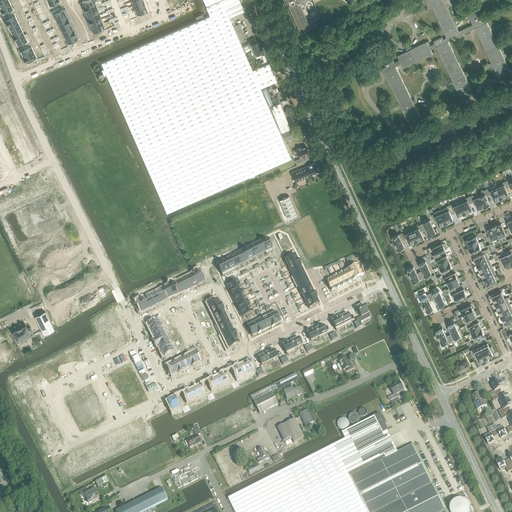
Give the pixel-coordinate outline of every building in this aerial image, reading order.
[(44,0),(47,5),(48,9),(57,5),(56,4),(56,2),(59,0),(44,0)] [(219,0),(206,6),(210,15),(225,8),(229,17),(244,11),(239,0),(219,0)] [(284,0),(287,5),(288,5),(288,7),(300,33),(317,25),(314,19),(308,22),(297,0),(284,0)] [(502,54),(486,22),(485,20),(485,19),(483,20),(482,18),(482,17),(479,12),(479,11),(478,9),(477,7),(476,6),(473,8),(473,9),(471,10),(469,11),(467,12),(471,21),(472,23),(473,25),(458,32),(446,6),(443,0),(428,0),(429,1),(431,6),(432,8),(440,25),(445,35),(446,37),(443,39),(442,37),(436,40),(433,41),(434,43),(432,44),(429,46),(427,42),(414,47),(406,51),(405,52),(397,56),(399,60),(394,63),(393,61),(385,65),(386,67),(382,68),(383,72),(384,74),(400,106),(401,108),(407,121),(408,123),(413,120),(412,118),(414,118),(419,115),(414,104),(412,100),(396,66),(398,65),(399,64),(401,63),(403,68),(432,54),(430,49),(436,47),(452,81),(454,85),(459,96),(465,93),(466,92),(467,94),(472,92),(470,86),(469,84),(465,77),(464,75),(463,73),(450,45),(448,41),(451,39),(452,41),(454,40),(461,37),(460,35),(471,30),(472,29),(473,29),(474,28),(490,61),(491,62),(493,66),(498,77),(503,74),(505,74),(506,75),(511,73),(504,59),(502,54)] [(84,6),(83,6),(85,10),(97,6),(96,1),(94,2),(95,2),(84,6)] [(134,5),(132,5),(134,10),(135,10),(135,9),(145,6),(143,1),(134,5)] [(10,2),(0,6),(1,8),(3,13),(6,11),(8,14),(15,10),(14,7),(12,8),(10,2)] [(97,6),(85,10),(87,14),(98,10),(98,11),(99,10),(97,6)] [(134,10),(133,11),(134,14),(136,14),(137,17),(144,14),(143,11),(147,10),(145,6),(135,9),(135,10),(134,10)] [(59,8),(51,12),(53,15),(54,14),(56,18),(65,13),(63,9),(60,11),(59,9),(59,8)] [(153,40),(101,63),(136,142),(166,212),(272,166),(292,157),(283,137),(269,107),(260,88),(252,70),(242,47),(241,44),(241,43),(247,41),(245,37),(244,35),(239,23),(233,26),(229,17),(225,8),(210,15),(153,40)] [(98,10),(87,14),(88,18),(88,19),(99,14),(98,11),(98,10)] [(9,18),(5,20),(8,25),(17,20),(15,15),(16,15),(14,12),(7,15),(8,16),(9,18)] [(56,18),(55,18),(57,23),(67,18),(67,17),(65,13),(56,18)] [(88,18),(90,23),(101,19),(101,18),(99,14),(88,19),(88,18)] [(67,18),(57,23),(59,27),(69,22),(70,22),(68,17),(67,17),(67,18)] [(101,19),(90,23),(92,27),(102,23),(103,23),(104,23),(102,18),(101,18),(101,19)] [(17,20),(8,25),(10,29),(20,25),(17,20)] [(69,22),(59,27),(61,31),(71,26),(69,22)] [(102,23),(92,27),(93,31),(97,30),(98,33),(105,30),(103,23),(102,23)] [(20,25),(10,29),(12,34),(13,34),(22,30),(20,25)] [(71,26),(61,31),(63,34),(63,35),(73,30),(73,29),(71,26)] [(73,30),(63,35),(65,39),(66,39),(66,38),(75,34),(76,34),(73,29),(73,30)] [(12,34),(15,40),(15,39),(24,35),(24,34),(22,30),(13,34),(12,34)] [(24,35),(15,39),(17,44),(21,43),(21,45),(22,45),(30,41),(29,39),(26,33),(24,34),(24,35)] [(75,34),(66,38),(66,39),(68,42),(67,43),(68,46),(75,42),(75,41),(74,39),(77,38),(75,34)] [(247,41),(241,43),(244,50),(250,47),(252,50),(251,51),(254,57),(261,55),(261,53),(263,52),(263,51),(264,51),(261,44),(260,44),(258,40),(256,41),(255,37),(247,41)] [(23,50),(21,51),(23,56),(34,51),(33,51),(30,43),(21,47),(23,50)] [(23,56),(25,61),(29,59),(30,62),(37,59),(34,51),(23,56)] [(269,63),(252,70),(260,88),(272,83),(277,80),(272,69),(269,63)] [(270,85),(266,87),(270,96),(275,94),(270,85)] [(285,93),(282,89),(277,93),(280,98),(285,93)] [(280,103),(271,106),(281,132),(290,128),(280,103)] [(5,104),(0,106),(0,112),(2,116),(3,115),(12,111),(10,105),(6,107),(5,104)] [(12,111),(3,115),(5,120),(14,115),(12,111)] [(5,120),(4,120),(6,126),(7,125),(17,120),(17,121),(17,120),(15,115),(14,115),(5,120)] [(17,120),(7,125),(10,130),(19,125),(17,121),(17,120)] [(19,125),(10,130),(12,135),(21,130),(19,125)] [(290,129),(282,132),(285,140),(293,137),(290,129)] [(21,130),(12,135),(14,139),(13,140),(15,143),(22,139),(21,137),(24,135),(22,130),(21,130)] [(23,142),(16,146),(18,149),(19,148),(22,154),(31,150),(30,148),(31,148),(28,143),(25,145),(23,142)] [(301,147),(293,151),(295,155),(298,154),(299,157),(305,154),(308,153),(309,153),(308,153),(309,152),(308,151),(309,151),(309,150),(308,149),(307,149),(306,146),(302,148),(301,147)] [(31,150),(22,154),(24,160),(23,160),(25,164),(32,160),(31,157),(34,156),(32,151),(31,150)] [(300,158),(295,161),(296,163),(297,164),(307,159),(305,154),(299,157),(300,158)] [(295,181),(320,172),(316,162),(291,172),(295,181)] [(502,187),(497,189),(501,197),(508,194),(505,188),(508,187),(506,181),(500,183),(502,187)] [(489,188),(486,189),(489,195),(492,194),(494,200),(501,197),(497,189),(491,191),(489,188)] [(485,194),(479,196),(484,207),(489,204),(486,196),(489,195),(486,189),(483,190),(485,194)] [(472,195),(469,197),(472,202),(474,201),(478,209),(483,207),(484,207),(479,196),(474,199),(472,195)] [(287,218),(296,214),(289,196),(279,199),(287,218)] [(466,198),(459,201),(465,213),(472,210),(469,204),(472,202),(469,197),(466,198)] [(453,204),(450,205),(452,211),(455,210),(458,216),(465,213),(459,201),(460,203),(454,206),(453,204)] [(448,210),(442,213),(446,223),(453,220),(450,212),(452,211),(450,205),(447,206),(448,210)] [(434,214),(431,215),(433,221),(436,220),(439,226),(446,223),(442,213),(435,216),(434,214)] [(423,223),(420,224),(423,230),(425,229),(426,229),(426,230),(429,235),(435,232),(429,219),(423,223)] [(420,224),(411,229),(416,241),(423,237),(420,231),(423,230),(420,224)] [(501,224),(494,227),(499,239),(506,236),(501,224)] [(490,235),(487,237),(488,239),(489,242),(492,241),(492,240),(499,238),(499,239),(494,227),(487,230),(490,235)] [(404,232),(401,233),(404,239),(407,238),(409,244),(416,241),(411,229),(410,229),(411,231),(408,233),(405,234),(404,232)] [(398,234),(392,237),(398,250),(404,247),(401,240),(404,239),(401,233),(399,234),(398,234)] [(469,240),(466,241),(469,247),(468,247),(479,242),(476,237),(473,238),(469,240)] [(261,242),(260,243),(265,253),(266,255),(273,251),(267,239),(266,240),(266,239),(261,242)] [(479,242),(468,247),(471,253),(481,248),(479,242)] [(260,243),(254,246),(259,256),(265,253),(260,243)] [(442,243),(432,248),(435,254),(433,255),(434,258),(440,256),(439,253),(445,250),(442,243)] [(254,246),(248,249),(253,259),(259,256),(254,246)] [(242,252),(241,252),(242,253),(242,252),(246,262),(247,262),(253,259),(248,249),(247,249),(242,251),(242,252)] [(242,253),(236,255),(241,265),(247,262),(246,262),(242,252),(242,253)] [(499,254),(496,256),(498,259),(499,262),(502,260),(505,267),(510,265),(511,265),(505,252),(500,255),(499,254)] [(486,253),(474,258),(476,263),(476,264),(477,265),(489,260),(486,253)] [(236,255),(230,259),(234,268),(235,268),(241,265),(236,255)] [(294,256),(285,260),(287,266),(297,261),(294,256)] [(440,256),(434,258),(435,261),(437,261),(438,263),(439,266),(449,261),(447,256),(441,258),(440,256)] [(230,259),(223,262),(229,274),(236,270),(235,268),(234,268),(230,259)] [(489,260),(477,265),(478,267),(480,272),(492,266),(489,260)] [(218,264),(217,265),(219,270),(221,275),(223,277),(229,274),(223,262),(222,261),(217,264),(218,264)] [(297,261),(287,266),(290,271),(300,267),(301,266),(298,261),(297,261)] [(425,261),(419,264),(422,271),(419,272),(422,278),(431,273),(425,261)] [(439,266),(437,267),(440,273),(441,272),(442,275),(448,272),(446,270),(452,267),(450,261),(449,261),(439,266)] [(352,265),(351,265),(352,268),(353,267),(358,279),(363,276),(362,273),(363,272),(360,268),(359,268),(357,263),(352,265)] [(407,269),(413,282),(422,278),(419,272),(417,273),(413,266),(407,269)] [(492,266),(480,272),(482,276),(482,277),(483,279),(495,273),(492,266)] [(290,271),(289,272),(291,277),(292,277),(303,272),(300,267),(290,271)] [(348,270),(347,270),(353,280),(352,281),(353,281),(358,279),(353,267),(352,268),(348,270)] [(346,269),(341,271),(347,283),(352,281),(353,280),(347,270),(348,270),(347,268),(346,269)] [(341,271),(336,274),(342,286),(347,283),(341,271)] [(193,275),(192,275),(197,285),(198,287),(205,284),(202,277),(199,272),(198,272),(193,274),(193,275)] [(291,277),(290,278),(293,283),(305,277),(303,272),(292,277),(291,277)] [(442,275),(443,278),(444,278),(446,283),(447,282),(447,283),(457,278),(455,272),(449,275),(448,272),(442,275)] [(495,273),(483,279),(484,280),(484,281),(486,285),(489,284),(493,282),(496,281),(493,274),(495,273)] [(336,274),(330,277),(331,279),(332,279),(336,288),(342,286),(336,274)] [(192,275),(186,278),(191,288),(197,285),(192,275)] [(305,277),(293,283),(296,289),(298,288),(308,283),(305,277)] [(186,278),(180,281),(185,291),(191,288),(186,278)] [(457,278),(447,283),(450,288),(448,289),(450,292),(456,289),(454,286),(460,284),(457,278),(458,278),(457,278)] [(331,279),(326,281),(331,291),(336,289),(336,288),(332,279),(331,279)] [(174,284),(179,294),(185,291),(180,281),(174,284)] [(238,281),(227,287),(230,292),(240,287),(241,287),(238,281)] [(308,283),(298,288),(301,293),(311,288),(308,283)] [(168,287),(167,287),(172,297),(173,299),(180,296),(179,294),(174,284),(173,284),(168,286),(168,287)] [(167,287),(161,290),(161,291),(161,290),(166,300),(172,297),(167,287)] [(240,287),(230,292),(232,297),(242,292),(240,287)] [(311,288),(301,293),(303,298),(313,293),(311,288)] [(456,289),(450,292),(451,295),(453,294),(456,300),(467,295),(464,289),(457,292),(456,289)] [(161,291),(155,294),(160,303),(167,300),(166,300),(161,290),(161,291)] [(432,292),(429,294),(432,299),(435,298),(438,306),(445,303),(439,290),(433,293),(432,292)] [(242,292),(232,297),(235,302),(246,297),(243,291),(242,292)] [(494,295),(492,296),(494,301),(494,302),(495,303),(507,298),(507,297),(504,298),(501,292),(498,293),(494,295)] [(313,293),(303,298),(306,304),(316,299),(314,293),(313,293)] [(155,294),(149,297),(154,307),(154,306),(160,303),(155,294)] [(427,296),(421,299),(423,304),(425,308),(426,312),(433,309),(429,301),(432,299),(429,294),(426,295),(427,296)] [(246,297),(235,302),(237,307),(247,302),(247,303),(250,302),(247,296),(246,297)] [(149,297),(143,300),(148,310),(149,312),(155,309),(154,306),(154,307),(149,297)] [(507,298),(495,303),(495,305),(496,305),(498,310),(510,304),(507,298)] [(316,299),(306,304),(309,309),(319,304),(316,299)] [(137,302),(136,303),(141,313),(148,310),(143,300),(142,300),(138,301),(138,302),(137,302)] [(217,300),(208,305),(210,311),(220,306),(217,300)] [(247,302),(237,307),(240,312),(250,308),(247,303),(247,302)] [(511,309),(510,304),(498,310),(500,314),(500,315),(501,317),(501,316),(511,312),(511,311),(511,309)] [(220,306),(210,311),(213,316),(223,311),(223,312),(223,311),(221,305),(220,306)] [(471,305),(461,310),(464,315),(474,311),(471,305)] [(361,317),(356,320),(356,322),(359,320),(360,322),(370,318),(368,314),(366,310),(364,306),(361,307),(360,306),(357,308),(357,309),(357,310),(361,317)] [(250,308),(240,312),(243,318),(252,313),(250,308)] [(44,310),(34,315),(44,335),(54,330),(44,310)] [(223,311),(213,316),(216,321),(225,317),(223,312),(223,311)] [(274,311),(269,313),(270,316),(275,325),(280,323),(277,317),(278,316),(277,313),(275,314),(274,311)] [(474,311),(464,315),(466,321),(465,322),(466,325),(472,322),(471,319),(476,317),(473,311),(474,311)] [(501,316),(501,317),(501,318),(502,319),(504,323),(510,321),(511,323),(511,322),(511,311),(511,312),(501,316)] [(343,317),(339,318),(344,327),(352,324),(347,314),(346,315),(346,314),(342,316),(343,317)] [(270,316),(266,318),(271,328),(270,328),(271,328),(276,326),(275,325),(270,316)] [(225,317),(216,321),(218,327),(228,322),(225,317)] [(266,318),(261,320),(266,330),(270,328),(271,328),(266,318)] [(332,322),(331,322),(336,331),(344,327),(339,318),(336,320),(336,319),(332,321),(332,322)] [(159,320),(147,326),(150,331),(160,326),(160,327),(162,326),(159,320)] [(261,320),(257,322),(261,332),(262,332),(266,330),(261,320)] [(218,327),(217,327),(220,333),(221,332),(231,327),(228,322),(218,327)] [(257,322),(252,325),(257,334),(257,335),(262,332),(261,332),(257,322)] [(472,322),(466,325),(467,328),(469,327),(471,332),(470,333),(482,328),(481,327),(479,322),(473,325),(472,322)] [(449,326),(448,326),(451,334),(449,335),(451,341),(454,340),(454,341),(461,338),(454,323),(453,323),(448,325),(449,326)] [(252,325),(247,327),(251,334),(252,337),(257,334),(252,325)] [(17,330),(13,332),(16,339),(21,337),(22,340),(34,334),(30,327),(27,329),(26,326),(21,328),(21,327),(17,329),(17,330)] [(160,326),(150,331),(153,336),(162,331),(160,327),(160,326)] [(318,329),(315,330),(318,337),(318,338),(319,339),(327,335),(323,326),(322,327),(322,326),(318,328),(318,329)] [(231,327),(221,332),(223,337),(223,338),(233,333),(231,327)] [(442,328),(436,332),(437,335),(439,339),(443,346),(449,343),(449,342),(451,341),(449,335),(446,336),(442,328)] [(482,328),(470,333),(473,339),(473,338),(474,341),(477,340),(480,338),(479,336),(484,333),(482,328)] [(308,334),(307,334),(310,341),(318,338),(318,337),(315,330),(312,332),(311,331),(307,333),(308,334)] [(162,331),(153,336),(155,341),(165,337),(165,336),(162,331)] [(223,337),(221,338),(224,344),(236,338),(237,338),(234,332),(233,333),(223,338),(223,337)] [(155,341),(154,341),(157,347),(158,347),(169,341),(166,336),(165,336),(165,337),(155,341)] [(236,338),(224,344),(227,350),(239,344),(236,338)] [(293,341),(290,342),(294,349),(302,346),(298,338),(297,339),(297,338),(293,340),(293,341)] [(169,341),(158,347),(160,352),(171,346),(169,341)] [(283,346),(282,346),(287,355),(295,352),(294,349),(290,342),(287,344),(287,343),(283,345),(283,346)] [(487,344),(481,347),(486,358),(487,357),(488,357),(493,354),(491,352),(489,348),(487,344)] [(171,346),(160,352),(163,357),(175,351),(172,346),(171,346)] [(474,349),(471,351),(473,356),(476,355),(479,361),(484,359),(486,358),(481,347),(474,350),(474,349)] [(194,350),(189,353),(190,355),(195,365),(196,365),(200,362),(194,350)] [(269,353),(266,354),(269,362),(277,358),(273,351),(272,351),(269,352),(269,353)] [(259,358),(258,358),(261,365),(269,362),(266,354),(263,356),(262,356),(258,358),(259,358)] [(190,355),(186,357),(191,367),(191,368),(196,365),(195,365),(190,355)] [(339,355),(332,358),(334,362),(337,360),(342,371),(346,369),(347,372),(353,369),(350,363),(348,364),(345,356),(341,358),(339,355)] [(186,357),(181,359),(186,369),(191,367),(186,357)] [(181,359),(177,362),(182,371),(186,369),(181,359)] [(470,368),(466,360),(456,365),(459,372),(466,369),(466,370),(470,368)] [(177,362),(172,364),(177,374),(182,372),(182,371),(177,362)] [(244,365),(241,367),(246,376),(253,372),(249,363),(248,363),(244,365)] [(168,367),(167,368),(168,371),(169,370),(172,376),(177,374),(172,364),(167,366),(168,367)] [(234,370),(233,370),(238,380),(246,376),(241,367),(238,368),(234,369),(234,370)] [(311,368),(302,372),(304,377),(313,373),(311,368)] [(295,374),(250,396),(252,400),(253,402),(272,393),(278,390),(298,380),(295,374)] [(220,377),(216,379),(220,386),(220,387),(228,383),(224,375),(223,375),(219,377),(220,377)] [(209,382),(209,383),(212,390),(220,386),(216,379),(213,380),(209,382)] [(396,394),(404,390),(400,382),(390,387),(394,395),(388,398),(390,401),(398,397),(396,394)] [(495,392),(490,394),(491,398),(501,393),(500,390),(503,388),(503,387),(502,384),(502,385),(501,382),(497,384),(497,383),(495,384),(495,385),(492,386),(495,392)] [(195,389),(192,391),(195,398),(196,399),(204,395),(200,387),(199,387),(195,389)] [(292,387),(283,391),(286,399),(299,394),(301,393),(299,387),(297,388),(297,387),(293,389),(292,387)] [(185,394),(184,395),(188,402),(195,398),(192,391),(189,392),(185,394)] [(487,408),(479,392),(472,396),(476,404),(475,404),(477,409),(482,407),(483,410),(487,408)] [(278,405),(272,393),(253,402),(259,414),(278,405)] [(501,393),(491,398),(493,402),(498,399),(501,404),(509,400),(508,398),(509,398),(507,395),(503,397),(501,393)] [(170,401),(167,403),(170,408),(173,413),(180,410),(175,399),(174,399),(174,398),(170,400),(170,401)] [(503,409),(498,412),(500,416),(510,411),(508,408),(511,405),(511,402),(510,402),(509,400),(501,404),(503,409)] [(310,414),(308,410),(300,414),(306,425),(315,421),(311,413),(310,414)] [(510,411),(500,416),(502,420),(507,417),(510,422),(511,421),(511,414),(510,411)] [(380,414),(375,417),(383,434),(387,432),(388,430),(385,424),(385,422),(384,419),(381,418),(380,414)] [(374,417),(342,433),(345,439),(345,440),(360,468),(385,455),(386,458),(397,452),(394,444),(390,437),(387,432),(383,434),(375,417),(374,417)] [(294,443),(305,438),(296,419),(278,428),(284,441),(292,438),(294,443)] [(495,425),(491,427),(496,437),(499,435),(501,439),(504,438),(504,437),(507,436),(502,426),(497,429),(495,425)] [(490,434),(484,437),(488,445),(491,444),(494,443),(494,442),(492,439),(496,437),(491,427),(487,429),(490,434)] [(194,445),(201,442),(197,435),(187,440),(190,447),(195,445),(194,445)] [(345,440),(228,499),(234,511),(367,511),(348,474),(360,468),(345,440)] [(360,468),(348,474),(367,511),(447,511),(413,444),(397,452),(386,458),(385,455),(360,468)] [(259,463),(268,458),(263,448),(257,451),(260,458),(257,459),(259,463)] [(161,462),(161,460),(160,459),(159,458),(158,457),(157,457),(156,457),(154,457),(153,458),(152,458),(151,460),(151,461),(151,462),(152,464),(153,465),(153,466),(154,466),(156,467),(157,466),(158,466),(159,465),(160,464),(161,463),(161,462)] [(498,461),(496,462),(500,470),(505,468),(508,473),(511,471),(507,461),(504,463),(502,459),(501,459),(498,460),(498,461)] [(250,474),(260,469),(258,464),(247,469),(250,474)] [(174,481),(178,488),(197,480),(192,468),(181,474),(176,476),(178,480),(174,481)] [(98,488),(109,482),(106,476),(95,482),(98,488)] [(88,503),(99,498),(94,488),(83,493),(88,503)] [(167,498),(161,488),(115,511),(142,511),(167,499),(167,498)] [(451,501),(451,511),(470,511),(469,501),(464,502),(463,500),(451,501)]
